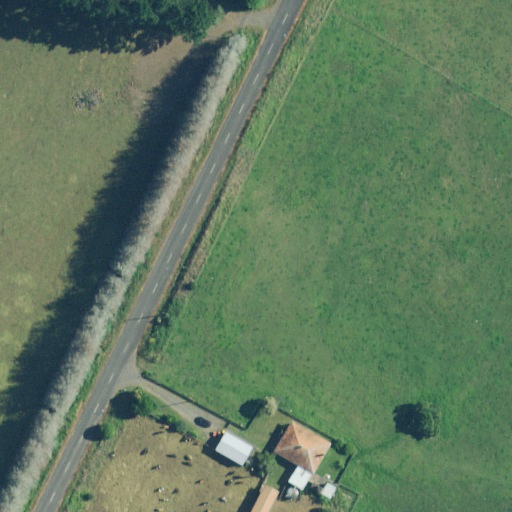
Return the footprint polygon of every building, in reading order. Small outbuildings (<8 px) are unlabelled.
[(269,451),(294,464),(284,482),(298,490),(308,472),(310,473),(329,440),(287,417),(269,451)] [(221,430),(211,448),(240,464),(250,445),(221,430)] [(247,459),(256,464),(264,450),(255,445),(247,459)] [(320,487),(315,484),(312,490),(328,498),(334,486),(323,481),(320,487)] [(254,491),(257,492),(247,511),(249,511),(267,511),(278,492),(263,484),(259,482),(254,491)]
